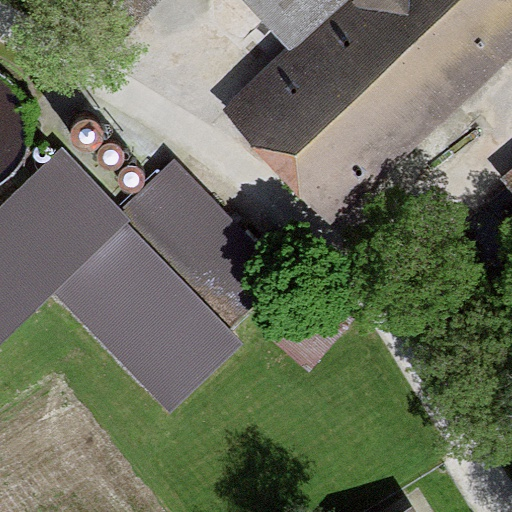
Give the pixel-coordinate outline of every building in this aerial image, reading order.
[(239,0),(281,53),(221,111),(334,225),(511,50),(511,0),(30,0),(91,60),(152,0),(239,0)] [(0,178),(11,170),(22,145),(23,118),(13,93),(0,80),(0,178)] [(113,212),(56,151),(0,202),(0,343),(50,297),(160,414),(236,344),(226,334),(280,284),(167,162),(113,212)] [(511,168),(495,183),(511,202),(511,168)] [(319,284),(263,334),(304,379),(359,330),(319,284)]
